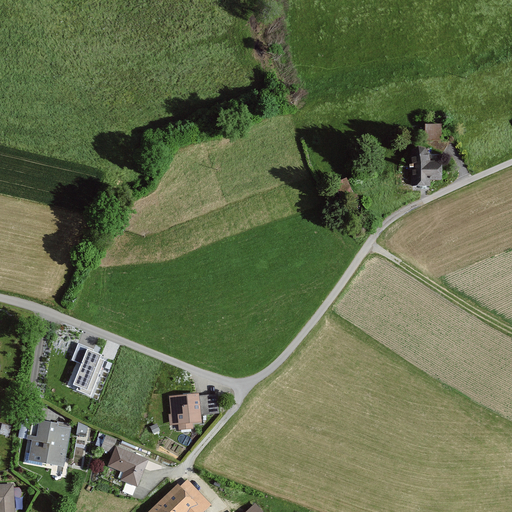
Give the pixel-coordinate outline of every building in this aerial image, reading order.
[(426,131),(426,142),(441,142),(441,131),(426,131)] [(432,159),(412,160),(412,189),(432,188),(432,183),(443,183),(443,166),(432,166),(432,159)] [(82,348),(77,363),(87,367),(80,388),(98,395),(111,358),(82,348)] [(203,425),(202,417),(219,415),(217,397),(199,399),(198,396),(169,399),(172,417),(169,417),(170,428),(180,427),(180,433),(195,431),(195,426),(203,425)] [(28,463),(64,468),(70,431),(58,429),(59,427),(39,424),(37,439),(28,437),(27,442),(32,443),(28,463)] [(112,454),(116,442),(105,439),(102,451),(112,454)] [(122,482),(139,488),(149,462),(116,450),(109,468),(125,474),(122,482)] [(205,511),(212,506),(187,482),(180,489),(177,486),(151,511),(205,511)] [(0,511),(14,511),(13,486),(0,486),(0,511)]
